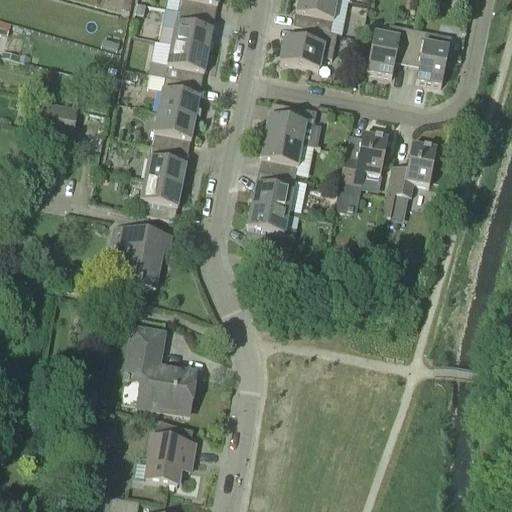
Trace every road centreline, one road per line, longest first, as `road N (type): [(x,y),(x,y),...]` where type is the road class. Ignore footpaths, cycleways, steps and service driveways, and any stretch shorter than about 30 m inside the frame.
road 1 (residential): [(227,511),(248,394),(245,352),(208,246),(240,87)]
road 2 (residential): [(240,87),(428,123),(467,95),(486,0)]
